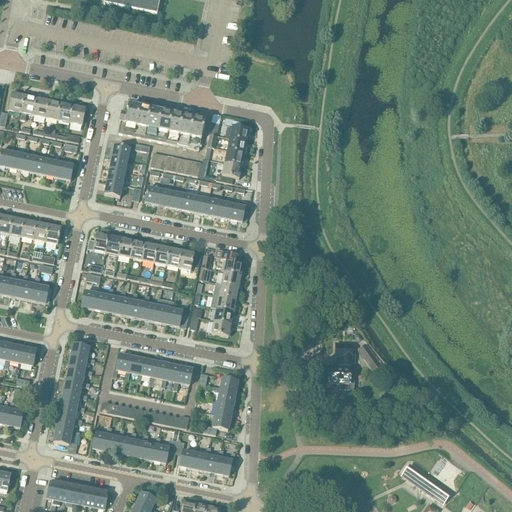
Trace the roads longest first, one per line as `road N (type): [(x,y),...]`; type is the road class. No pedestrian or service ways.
road 1 (residential): [(261,251),(268,124),(105,85)]
road 2 (residential): [(60,326),(257,363)]
road 3 (residential): [(261,251),(81,214)]
road 4 (residential): [(250,503),(257,363)]
road 5 (residential): [(81,214),(105,85)]
road 6 (residential): [(250,503),(132,479)]
